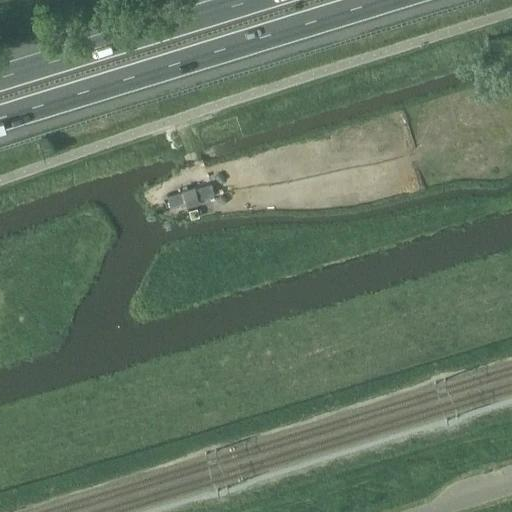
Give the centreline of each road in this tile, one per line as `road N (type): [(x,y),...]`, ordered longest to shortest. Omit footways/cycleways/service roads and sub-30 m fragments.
road 1 (motorway): [(0,121),(394,0)]
road 2 (motorway): [(225,0),(0,69)]
